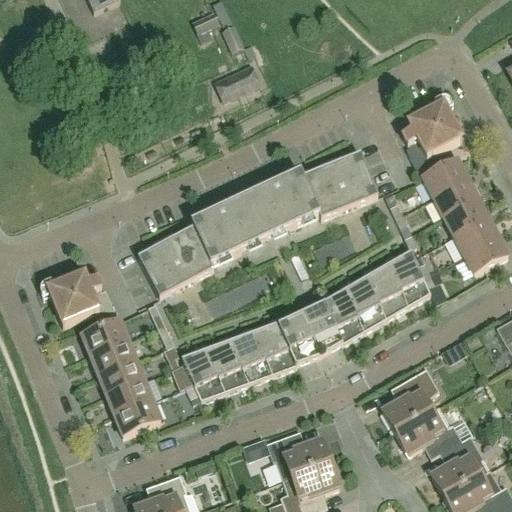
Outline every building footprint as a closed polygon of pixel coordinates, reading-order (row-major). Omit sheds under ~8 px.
[(120,7),(116,0),(84,0),(94,19),(120,7)] [(215,20),(193,29),(197,38),(201,45),(221,35),(215,20)] [(233,33),(222,39),(232,60),(242,56),(233,33)] [(230,105),(260,91),(252,73),(222,86),(215,90),(223,108),(230,105)] [(434,171),(430,163),(461,147),(446,119),(453,115),(450,109),(449,108),(448,107),(447,106),(445,105),(443,105),(442,105),(440,106),(434,109),(437,116),(408,131),(412,138),(402,143),(407,153),(408,152),(409,155),(406,156),(417,179),(434,171)] [(377,203),(360,161),(303,184),(318,222),(319,222),(321,226),(377,203)] [(467,187),(456,168),(422,186),(433,205),(467,187)] [(212,272),(318,222),(303,184),(301,180),(191,231),(193,235),(192,236),(212,272)] [(477,206),(467,187),(433,205),(443,224),(477,206)] [(487,225),(477,206),(443,224),(453,243),(487,225)] [(390,214),(395,225),(402,222),(397,211),(390,214)] [(407,233),(402,222),(395,225),(400,236),(407,233)] [(497,244),(487,225),(453,243),(463,262),(497,244)] [(159,305),(213,276),(211,272),(212,272),(192,236),(138,265),(159,305)] [(417,253),(412,242),(404,245),(409,256),(417,253)] [(508,264),(497,244),(463,262),(474,282),(508,264)] [(428,295),(418,274),(411,260),(396,268),(392,262),(385,266),(388,273),(411,312),(430,301),(428,295)] [(283,269),(292,292),(306,286),(297,263),(283,269)] [(435,292),(425,270),(418,274),(428,295),(435,292)] [(411,312),(388,273),(374,281),(370,275),(363,279),(366,285),(389,325),(411,312)] [(116,320),(105,297),(101,299),(100,297),(101,296),(97,286),(87,290),(84,283),(54,295),(51,288),(45,291),(44,291),(43,292),(42,293),(41,295),(40,296),(40,298),(40,299),(41,300),(43,307),(51,304),(63,333),(95,320),(99,328),(116,320)] [(389,325),(366,285),(352,294),(348,287),(341,292),(344,298),(367,338),(389,325)] [(367,338),(344,298),(330,306),(326,300),(320,304),(346,350),(367,338)] [(346,350),(320,304),(313,308),(316,317),(301,324),(320,365),(346,350)] [(148,315),(158,336),(165,333),(155,311),(148,315)] [(320,365),(301,324),(286,331),(281,323),(274,325),(292,375),(320,365)] [(292,375),(274,325),(267,328),(269,335),(254,340),(269,383),(292,375)] [(511,326),(496,336),(511,363),(511,326)] [(128,348),(119,328),(82,343),(90,364),(128,348)] [(170,343),(165,333),(158,336),(163,347),(170,343)] [(269,383),(254,340),(251,334),(243,337),(245,344),(230,349),(246,392),(269,383)] [(246,392),(230,349),(227,343),(219,346),(222,352),(206,358),(222,401),(246,392)] [(136,368),(128,348),(90,364),(98,384),(136,368)] [(222,401),(206,358),(203,351),(195,354),(198,361),(181,367),(187,380),(192,391),(200,408),(201,409),(222,401)] [(179,363),(174,352),(167,355),(172,366),(179,363)] [(144,388),(136,368),(98,384),(106,404),(144,388)] [(425,409),(439,398),(426,376),(390,397),(397,409),(382,418),(395,440),(431,420),(425,409)] [(180,384),(185,395),(192,391),(187,380),(180,384)] [(176,381),(150,386),(152,398),(178,393),(176,381)] [(152,408),(144,388),(106,404),(114,424),(152,408)] [(200,408),(192,391),(185,395),(193,411),(200,408)] [(160,429),(152,408),(114,424),(123,444),(160,429)] [(461,448),(452,433),(451,434),(439,415),(431,420),(395,440),(408,463),(423,454),(430,467),(439,462),(461,448)] [(305,480),(330,471),(321,447),(305,453),(300,439),(266,452),(273,469),(275,468),(283,488),(292,485),(305,480)] [(490,478),(483,466),(470,443),(461,448),(439,462),(446,474),(431,482),(444,505),(479,484),(490,478)] [(210,469),(195,474),(197,480),(211,475),(210,469)] [(326,511),(322,501),(339,495),(330,471),(305,480),(292,485),(283,488),(282,488),(287,502),(280,505),(282,511),(326,511)] [(188,511),(187,508),(189,508),(180,483),(146,495),(151,509),(142,511),(188,511)] [(206,507),(216,505),(212,484),(202,487),(206,507)] [(510,511),(511,511),(511,504),(506,494),(490,503),(479,484),(444,505),(448,511),(510,511)]
